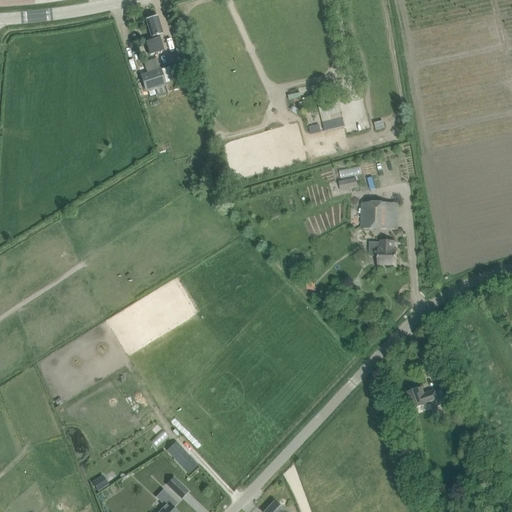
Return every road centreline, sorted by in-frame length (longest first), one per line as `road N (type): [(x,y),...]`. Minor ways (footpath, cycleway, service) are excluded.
road 1 (unclassified): [(231,511),(426,309),(511,269)]
road 2 (tertiary): [(0,18),(128,0)]
